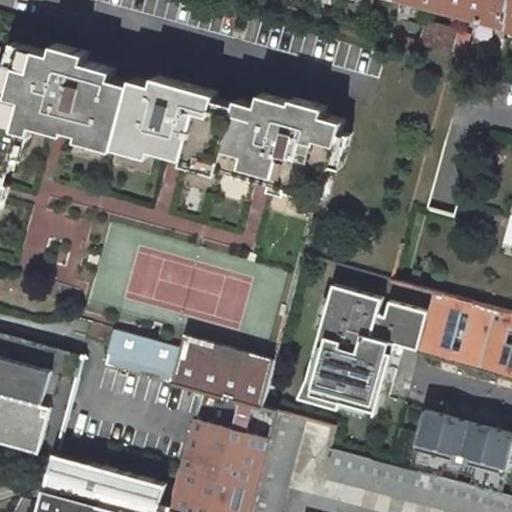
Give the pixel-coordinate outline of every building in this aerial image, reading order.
[(264,0),(368,28),(374,5),(357,0),(264,0)] [(412,0),(507,25),(508,19),(510,0),(412,0)] [(427,21),(420,42),(453,50),(459,30),(427,21)] [(15,42),(9,63),(19,66),(25,45),(15,42)] [(25,45),(19,66),(12,95),(5,93),(0,113),(0,123),(25,131),(33,133),(36,124),(68,133),(69,129),(83,132),(99,137),(101,130),(122,135),(123,131),(134,90),(114,84),(116,78),(118,70),(88,62),(91,53),(57,43),(55,53),(25,45)] [(12,95),(19,66),(9,63),(6,77),(0,75),(0,76),(0,91),(5,93),(12,95)] [(156,148),(186,157),(202,161),(204,154),(225,160),(226,152),(237,113),(218,107),(220,99),(222,93),(159,77),(158,83),(156,90),(136,85),(134,90),(123,131),(143,137),(141,144),(156,148)] [(116,78),(114,84),(134,90),(136,85),(136,83),(116,78)] [(138,78),(136,83),(136,85),(156,90),(158,83),(138,78)] [(264,93),(261,104),(258,113),(239,107),(237,113),(226,152),(247,158),(244,166),(258,169),(256,176),(292,185),(290,190),(320,198),(329,163),(335,165),(344,131),(347,120),(327,115),(329,106),(295,97),(294,102),(264,93)] [(240,104),(220,99),(218,107),(237,113),(239,107),(240,104)] [(239,107),(258,113),(261,104),(241,99),(240,104),(239,107)] [(0,189),(2,181),(6,168),(13,170),(25,131),(0,123),(0,189)] [(81,138),(118,149),(119,146),(122,135),(101,130),(99,137),(83,132),(81,138)] [(119,146),(154,155),(156,148),(141,144),(143,137),(123,131),(122,135),(119,146)] [(345,167),(353,134),(344,131),(335,165),(338,165),(345,167)] [(223,167),(256,176),(258,169),(244,166),(247,158),(226,152),(225,160),(223,167)] [(184,164),(221,174),(223,167),(225,160),(204,154),(202,161),(186,157),(184,164)] [(329,163),(320,198),(329,200),(338,165),(335,165),(329,163)] [(386,296),(336,283),(305,397),(342,407),(344,401),(378,410),(398,337),(404,339),(403,343),(420,348),(430,311),(393,300),(389,315),(381,313),(386,296)] [(511,310),(436,290),(432,304),(430,311),(420,348),(419,353),(511,378),(511,310)] [(201,390),(263,406),(276,357),(188,333),(184,348),(114,329),(92,323),(92,324),(90,324),(86,338),(88,339),(110,345),(104,364),(201,390)] [(53,369),(0,354),(0,391),(44,403),(53,369)] [(250,511),(276,410),(263,406),(201,390),(195,414),(174,492),(170,510),(159,507),(157,511),(250,511)] [(0,439),(41,451),(53,406),(44,403),(0,391),(0,439)] [(455,417),(426,409),(410,468),(442,476),(443,469),(472,477),(470,484),(502,492),(511,453),(511,432),(490,426),(491,421),(456,412),(455,417)] [(280,511),(305,417),(276,410),(250,511),(280,511)] [(327,476),(465,511),(511,511),(511,495),(502,492),(470,484),(442,476),(410,468),(334,447),(327,476)] [(56,454),(40,511),(157,511),(159,507),(170,510),(174,492),(164,489),(165,484),(56,454)]
